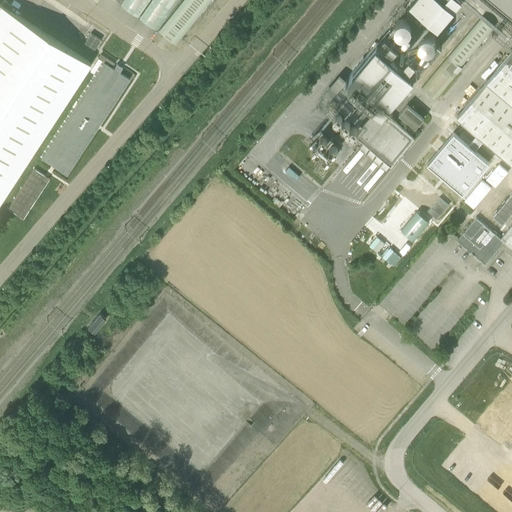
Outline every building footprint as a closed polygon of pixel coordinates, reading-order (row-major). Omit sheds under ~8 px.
[(177,0),(123,0),(121,3),(157,29),(177,0)] [(211,0),(183,0),(159,30),(176,43),(211,0)] [(412,0),(410,3),(439,27),(461,0),(412,0)] [(0,200),(92,60),(0,1),(0,200)] [(415,28),(416,24),(416,22),(415,20),(414,18),(413,17),(410,15),(408,14),(405,14),(402,15),(399,16),(398,17),(396,21),(395,23),(395,25),(396,27),(396,29),(397,31),(399,32),(402,34),(404,35),(406,35),(410,34),(412,33),(414,31),(415,28)] [(482,16),(449,55),(461,65),(494,26),(482,16)] [(91,32),(85,41),(95,48),(101,39),(91,32)] [(443,44),(443,42),(443,40),(442,38),(440,35),(437,33),(432,32),(430,33),(428,33),(425,36),(424,39),(423,43),(424,46),(426,49),(428,51),(430,51),(433,52),(436,52),(437,51),(440,49),(442,46),(443,44)] [(385,34),(378,44),(392,54),(399,44),(385,34)] [(377,42),(331,97),(359,121),(358,122),(364,127),(357,134),(392,164),(414,138),(382,111),(414,74),(377,42)] [(511,161),(511,52),(458,116),(511,161)] [(449,55),(422,87),(435,98),(462,66),(461,65),(449,55)] [(123,68),(118,64),(115,69),(105,63),(41,159),(67,176),(131,80),(120,72),(123,68)] [(407,104),(399,114),(415,128),(423,118),(407,104)] [(330,156),(341,141),(324,128),(313,142),(330,156)] [(486,178),(496,186),(509,171),(500,163),(486,178)] [(34,167),(9,208),(24,218),(49,176),(34,167)] [(491,191),(476,209),(486,218),(501,199),(491,191)] [(504,242),(511,248),(511,191),(493,214),(502,222),(511,211),(511,224),(500,238),(504,242)] [(438,218),(450,204),(441,196),(429,210),(438,218)] [(500,238),(477,218),(460,239),(458,241),(486,264),(504,242),(500,238)] [(93,332),(105,317),(100,313),(88,327),(93,332)]
